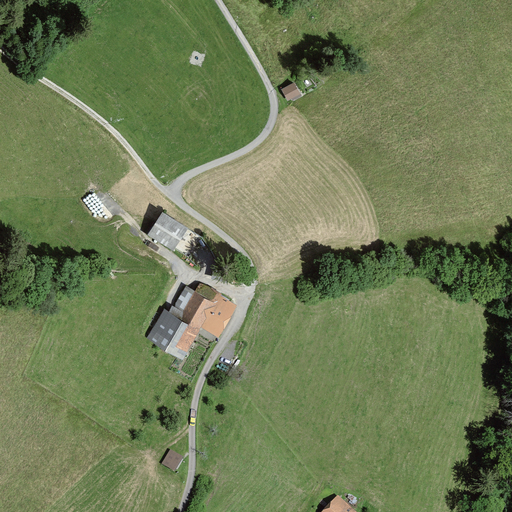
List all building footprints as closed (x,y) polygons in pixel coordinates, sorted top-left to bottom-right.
[(282,91),(287,100),(296,95),(291,86),(282,91)] [(187,258),(201,237),(162,212),(148,233),(187,258)] [(205,273),(211,277),(225,281),(228,268),(208,263),(205,273)] [(187,287),(174,308),(164,310),(150,337),(180,355),(198,324),(213,333),(231,303),(209,290),(210,288),(199,283),(194,291),(187,287)] [(173,470),(180,459),(171,454),(165,465),(173,470)] [(322,511),(356,511),(338,495),(322,511)]
